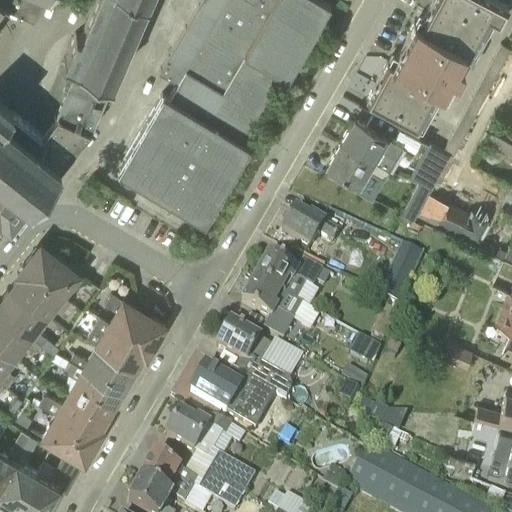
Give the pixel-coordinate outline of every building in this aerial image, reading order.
[(90,0),(77,32),(73,30),(62,57),(75,63),(52,116),(40,133),(10,110),(12,107),(0,98),(0,179),(30,203),(88,130),(143,0),(0,0),(0,9),(5,3),(37,16),(43,0),(90,0)] [(202,0),(159,73),(177,84),(169,97),(162,93),(120,164),(117,170),(139,183),(204,221),(249,144),(242,140),(280,76),(286,80),(330,5),(321,0),(202,0)] [(374,83),(366,99),(416,126),(436,89),(441,92),(450,77),(457,81),(463,68),(456,64),(463,51),(468,54),(488,17),(495,21),(499,23),(508,6),(496,0),(432,0),(419,25),(414,22),(392,63),(387,60),(379,75),(384,77),(380,86),(374,83)] [(453,155),(510,49),(500,44),(443,150),(449,153),(453,155)] [(388,172),(402,148),(354,119),(340,143),(388,172)] [(487,143),(511,157),(511,143),(493,133),(487,143)] [(429,189),(449,153),(443,150),(428,142),(415,167),(424,172),(418,182),(429,189)] [(326,166),(358,185),(367,170),(384,180),(388,172),(340,143),(326,166)] [(30,203),(0,179),(0,221),(0,222),(10,230),(30,203)] [(429,189),(418,182),(401,214),(413,219),(429,189)] [(331,244),(338,232),(310,216),(308,219),(294,210),(281,232),(309,249),(317,236),(331,244)] [(422,225),(412,221),(408,231),(417,235),(422,225)] [(78,273),(41,244),(40,243),(23,265),(61,295),(69,284),(78,291),(87,279),(78,273)] [(378,294),(398,304),(422,254),(401,244),(378,294)] [(328,276),(321,272),(302,261),(296,271),(268,255),(261,268),(258,268),(255,274),(256,276),(254,279),(294,302),(304,285),(311,289),(315,281),(323,286),(328,276)] [(45,315),(53,305),(61,295),(23,265),(16,273),(20,275),(10,288),(45,315)] [(294,302),(254,279),(252,282),(250,283),(247,288),(248,291),(240,303),(269,319),(263,330),(282,341),(292,323),(301,305),(294,302)] [(34,328),(45,315),(10,288),(0,300),(0,313),(36,343),(40,345),(46,338),(34,328)] [(104,305),(115,312),(109,322),(150,347),(164,324),(122,299),(122,300),(111,293),(104,305)] [(493,324),(511,331),(502,352),(511,356),(511,293),(511,295),(506,294),(493,324)] [(389,300),(367,342),(378,347),(399,305),(389,300)] [(0,348),(11,357),(23,343),(33,350),(37,350),(40,345),(36,343),(0,313),(0,348)] [(99,316),(85,338),(85,340),(95,346),(95,347),(96,345),(134,368),(142,354),(145,356),(150,347),(109,322),(99,316)] [(215,348),(240,362),(235,371),(263,388),(263,387),(277,396),(287,379),(260,364),(270,348),(255,340),(255,339),(229,323),(227,327),(225,326),(219,336),(221,337),(215,348)] [(402,342),(392,338),(389,346),(398,350),(402,342)] [(359,341),(350,357),(366,366),(375,349),(359,341)] [(472,352),(446,341),(439,359),(465,369),(472,352)] [(73,353),(69,360),(120,391),(134,368),(96,345),(95,347),(87,361),(73,353)] [(3,368),(11,357),(0,348),(0,381),(7,387),(14,377),(3,368)] [(120,391),(69,360),(64,368),(78,376),(69,390),(107,413),(120,391)] [(235,371),(228,382),(204,368),(190,393),(242,423),(263,388),(235,371)] [(365,380),(346,368),(339,379),(360,391),(365,380)] [(345,384),(338,397),(351,404),(358,391),(345,384)] [(38,404),(55,414),(97,438),(102,429),(99,427),(107,413),(69,390),(62,403),(46,394),(43,395),(38,404)] [(511,430),(511,391),(504,390),(499,410),(477,405),(473,421),(474,421),(492,426),(511,430)] [(8,408),(14,412),(22,399),(16,395),(8,408)] [(380,422),(380,421),(386,410),(371,404),(357,397),(351,412),(365,417),(380,422)] [(15,420),(26,427),(32,418),(21,410),(15,420)] [(193,453),(193,452),(212,463),(208,471),(244,493),(254,476),(212,451),(221,434),(224,436),(229,426),(213,416),(207,425),(196,419),(194,422),(178,413),(164,437),(193,453)] [(83,462),(97,438),(55,414),(49,426),(43,436),(42,437),(83,462)] [(380,448),(389,431),(377,424),(368,441),(380,448)] [(0,485),(29,435),(21,429),(6,454),(0,450),(0,485)] [(23,464),(37,439),(29,435),(0,485),(0,494),(17,504),(36,472),(23,464)] [(491,511),(367,443),(344,484),(395,511),(491,511)] [(17,504),(30,511),(43,511),(57,488),(66,493),(81,465),(62,455),(54,469),(42,462),(36,472),(17,504)] [(140,479),(171,498),(171,497),(184,504),(193,488),(233,511),(244,493),(208,471),(201,483),(154,456),(148,466),(146,465),(141,474),(143,475),(140,479)] [(322,481),(336,489),(345,473),(331,465),(322,481)] [(167,511),(164,509),(171,498),(140,479),(138,483),(135,484),(132,489),(133,492),(127,503),(142,511),(167,511)] [(338,489),(326,510),(330,511),(339,511),(349,496),(338,489)] [(274,511),(276,511),(323,511),(327,506),(320,502),(317,507),(305,500),(302,505),(284,494),(274,511)] [(511,511),(511,505),(504,503),(486,494),(482,503),(498,511),(511,511)]
